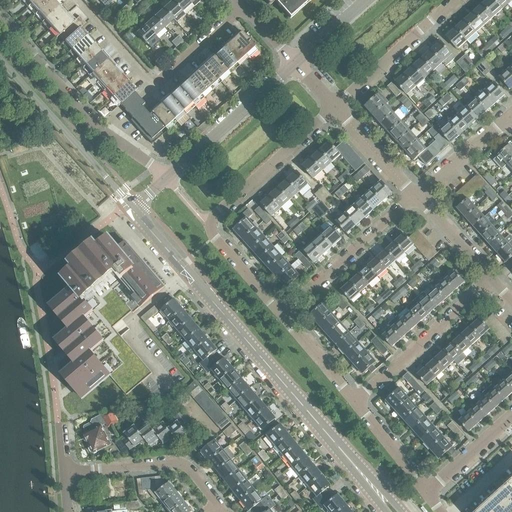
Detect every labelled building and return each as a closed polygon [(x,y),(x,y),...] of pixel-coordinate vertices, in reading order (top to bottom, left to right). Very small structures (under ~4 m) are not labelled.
[(35,0),(28,7),(35,14),(50,0),(35,0)] [(50,0),(35,14),(42,22),(60,6),(53,0),(50,0)] [(188,0),(173,0),(173,1),(182,11),(183,11),(191,3),(188,0)] [(280,0),(276,4),(289,18),(310,0),(280,0)] [(495,0),(488,0),(483,4),(494,17),(503,9),(495,0)] [(511,0),(495,0),(503,9),(511,1),(511,0)] [(173,1),(164,9),(173,20),(174,19),(177,23),(186,14),(183,11),(182,11),(173,1)] [(483,4),(474,13),(485,25),(494,17),(483,4)] [(42,22),(49,30),(66,14),(60,6),(42,22)] [(164,9),(155,17),(164,28),(173,20),(164,9)] [(474,13),(465,21),(476,33),(485,25),(474,13)] [(56,38),(59,36),(70,25),(76,32),(79,29),(86,23),(79,16),(73,22),(66,14),(49,30),(56,38)] [(155,17),(146,25),(155,36),(164,28),(155,17)] [(465,21),(456,29),(468,41),(476,33),(465,21)] [(197,28),(193,23),(189,26),(194,31),(197,28)] [(59,36),(65,42),(76,32),(70,25),(59,36)] [(155,36),(146,25),(137,33),(146,44),(155,36)] [(62,45),(69,52),(86,36),(79,29),(76,32),(65,42),(62,45)] [(468,41),(456,29),(447,37),(458,50),(468,41)] [(510,35),(505,29),(501,33),(501,34),(500,35),(503,39),(505,38),(505,39),(510,35)] [(241,32),(232,41),(248,59),(258,50),(254,46),(241,32)] [(69,52),(76,60),(93,44),(86,36),(69,52)] [(178,36),(175,39),(179,44),(183,41),(178,36)] [(179,44),(175,39),(171,42),(176,47),(179,44)] [(507,40),(503,44),(507,49),(511,45),(507,40)] [(232,41),(223,49),(239,67),(248,59),(232,41)] [(492,41),(487,45),(492,51),(497,47),(492,41)] [(441,42),(432,50),(443,63),(447,67),(455,60),(455,57),(441,42)] [(76,60),(83,68),(100,52),(93,44),(76,60)] [(507,49),(503,44),(498,49),(503,54),(507,49)] [(492,51),(487,45),(478,53),(484,59),(492,51)] [(223,49),(214,57),(230,75),(239,67),(223,49)] [(432,50),(423,58),(435,71),(443,63),(432,50)] [(83,68),(90,75),(107,60),(100,52),(83,68)] [(155,58),(157,60),(159,58),(161,60),(165,57),(160,52),(157,55),(157,56),(155,58)] [(466,55),(461,59),(471,69),(475,65),(466,55)] [(214,57),(205,65),(221,83),(230,75),(214,57)] [(423,58),(414,66),(426,79),(435,71),(423,58)] [(471,69),(461,59),(457,63),(466,73),(471,69)] [(90,75),(97,83),(114,68),(107,60),(90,75)] [(486,60),(482,64),(490,72),(494,69),(486,60)] [(490,72),(482,64),(477,68),(485,77),(490,72)] [(205,65),(196,73),(212,91),(221,83),(205,65)] [(414,66),(405,74),(417,87),(426,79),(414,66)] [(97,83),(104,91),(121,75),(114,68),(97,83)] [(511,88),(511,72),(509,69),(500,78),(510,90),(511,88)] [(196,73),(187,81),(203,99),(212,91),(196,73)] [(417,87),(405,74),(396,83),(407,95),(410,98),(414,95),(411,92),(417,87)] [(104,91),(111,99),(128,83),(121,75),(104,91)] [(466,78),(461,82),(465,87),(470,83),(466,78)] [(450,79),(446,83),(450,88),(455,84),(450,79)] [(187,81),(178,89),(194,107),(203,99),(187,81)] [(465,87),(461,82),(456,86),(461,91),(465,87)] [(121,104),(134,93),(135,91),(128,83),(111,99),(118,107),(121,104)] [(387,87),(397,97),(401,94),(392,83),(387,87)] [(450,88),(446,83),(441,87),(446,92),(450,88)] [(494,83),(485,91),(496,103),(505,95),(494,83)] [(178,89),(169,97),(185,115),(194,107),(178,89)] [(485,91),(476,99),(487,111),(496,103),(485,91)] [(373,116),(386,105),(388,103),(379,92),(369,101),(370,101),(366,105),(366,106),(365,107),(373,116)] [(134,93),(121,104),(120,105),(152,139),(165,128),(151,113),(152,113),(134,93)] [(448,94),(443,98),(448,103),(452,99),(448,94)] [(400,100),(404,105),(409,101),(404,96),(400,100)] [(432,96),(428,99),(433,104),(437,100),(432,96)] [(169,97),(160,105),(176,123),(185,115),(169,97)] [(448,103),(443,98),(439,102),(443,107),(448,103)] [(433,104),(428,99),(424,104),(428,108),(433,104)] [(476,99),(467,107),(478,119),(487,111),(476,99)] [(409,101),(404,105),(408,109),(413,105),(409,101)] [(160,105),(152,113),(151,113),(165,128),(165,127),(168,130),(176,123),(160,105)] [(373,116),(382,125),(394,114),(386,105),(373,116)] [(467,107),(459,115),(470,127),(478,119),(467,107)] [(425,115),(430,119),(435,115),(430,110),(425,115)] [(382,125),(390,134),(402,123),(394,114),(382,125)] [(416,118),(420,123),(425,119),(421,114),(416,118)] [(459,115),(450,123),(461,135),(470,127),(459,115)] [(425,119),(420,123),(424,127),(429,123),(425,119)] [(390,134),(398,143),(410,132),(402,123),(390,134)] [(461,135),(450,123),(440,131),(451,144),(461,135)] [(398,143),(406,152),(418,141),(410,132),(398,143)] [(436,141),(444,150),(449,146),(441,137),(436,141)] [(329,143),(321,150),(332,162),(340,155),(340,154),(349,146),(344,141),(335,149),(329,143)] [(418,141),(406,152),(414,161),(418,157),(426,166),(435,158),(427,149),(427,150),(418,141)] [(436,141),(432,145),(440,154),(444,150),(436,141)] [(432,145),(427,149),(435,158),(440,154),(432,145)] [(353,150),(349,146),(340,154),(340,155),(344,158),(353,150)] [(507,165),(508,166),(511,161),(511,149),(509,147),(499,156),(494,160),(502,169),(507,165)] [(321,150),(312,158),(323,170),(332,162),(321,150)] [(357,155),(353,150),(344,158),(348,163),(357,155)] [(361,159),(357,155),(348,163),(352,168),(361,159)] [(323,170),(312,158),(303,167),(314,179),(323,170)] [(365,163),(361,159),(352,168),(355,172),(365,163)] [(367,165),(358,173),(362,178),(371,170),(367,165)] [(297,171),(288,179),(299,192),(308,184),(297,171)] [(347,171),(343,175),(347,180),(352,176),(347,171)] [(362,178),(358,173),(354,177),(358,182),(362,178)] [(484,178),(488,182),(491,180),(491,181),(494,179),(489,174),(484,178)] [(347,180),(343,175),(338,179),(343,184),(347,180)] [(478,175),(473,179),(481,188),(486,184),(478,175)] [(288,179),(279,187),(290,200),(299,192),(288,179)] [(473,179),(469,183),(477,192),(481,188),(473,179)] [(381,181),(372,189),(383,202),(392,193),(381,181)] [(469,183),(464,187),(472,196),(477,192),(469,183)] [(345,185),(340,190),(345,195),(349,190),(345,185)] [(324,186),(319,191),(328,200),(332,196),(324,186)] [(279,187),(270,195),(282,208),(290,200),(279,187)] [(464,187),(460,191),(468,200),(469,199),(472,196),(464,187)] [(485,193),(489,197),(491,195),(492,195),(494,194),(490,188),(485,193)] [(372,189),(363,197),(374,210),(383,202),(372,189)] [(345,195),(340,190),(336,194),(340,199),(345,195)] [(315,195),(322,202),(323,204),(327,201),(328,200),(319,191),(315,195)] [(455,195),(463,204),(468,200),(460,191),(455,195)] [(500,195),(504,200),(507,197),(508,198),(510,197),(505,191),(500,195)] [(282,208),(270,195),(261,203),(273,216),(282,208)] [(363,197),(355,205),(366,217),(374,210),(363,197)] [(457,209),(466,218),(477,208),(469,199),(468,200),(463,204),(457,209)] [(315,200),(310,204),(314,209),(317,206),(318,205),(315,200)] [(322,202),(318,205),(317,206),(325,215),(330,211),(329,210),(332,208),(327,201),(323,204),(322,202)] [(306,208),(310,214),(313,211),(312,210),(314,209),(310,204),(306,208)] [(355,205),(345,213),(356,226),(366,217),(355,205)] [(313,211),(310,214),(313,217),(316,214),(321,219),(325,215),(317,206),(314,209),(312,210),(313,211)] [(501,210),(505,215),(508,213),(508,214),(511,211),(506,206),(501,210)] [(255,211),(264,221),(269,216),(260,207),(255,211)] [(466,218),(474,227),(485,217),(477,208),(466,218)] [(235,229),(243,239),(256,227),(259,225),(255,221),(253,223),(248,218),(253,214),(249,209),(234,222),(235,224),(236,228),(235,229)] [(356,226),(345,213),(337,221),(348,234),(356,226)] [(269,216),(264,221),(267,225),(272,220),(269,216)] [(297,216),(292,220),(297,225),(301,221),(297,216)] [(474,227),(482,236),(493,226),(485,217),(474,227)] [(297,225),(292,220),(288,224),(292,229),(297,225)] [(303,223),(299,227),(303,232),(308,228),(303,223)] [(331,226),(322,235),(333,247),(342,239),(331,226)] [(482,236),(490,245),(501,235),(493,226),(482,236)] [(243,239),(252,249),(265,237),(256,227),(243,239)] [(303,232),(299,227),(294,231),(298,236),(303,232)] [(418,230),(409,238),(414,243),(422,235),(418,230)] [(278,236),(281,240),(286,236),(282,232),(278,236)] [(405,233),(396,242),(405,253),(414,245),(415,244),(414,243),(409,238),(405,233)] [(322,235),(313,243),(324,255),(333,247),(322,235)] [(426,239),(422,235),(414,243),(415,244),(414,245),(417,248),(426,239)] [(490,245),(498,254),(509,244),(501,235),(490,245)] [(286,236),(281,240),(285,244),(290,240),(286,236)] [(252,249),(261,259),(274,247),(265,237),(252,249)] [(164,287),(127,243),(120,249),(111,239),(99,248),(95,243),(72,263),(76,268),(64,277),(73,288),(51,306),(71,329),(57,340),(76,364),(63,375),(83,398),(110,375),(127,395),(152,373),(113,327),(132,311),(133,313),(164,287)] [(430,244),(426,239),(417,248),(421,252),(430,244)] [(396,242),(387,250),(397,261),(405,253),(396,242)] [(324,255),(313,243),(304,251),(315,263),(324,255)] [(434,248),(430,244),(421,252),(425,256),(434,248)] [(511,247),(509,244),(498,254),(506,263),(511,258),(511,247)] [(261,259),(269,269),(282,257),(274,247),(261,259)] [(438,253),(434,248),(425,256),(429,261),(438,253)] [(387,250),(378,258),(388,269),(397,261),(387,250)] [(295,255),(299,260),(303,255),(300,251),(295,255)] [(291,266),(278,278),(287,288),(289,286),(290,287),(292,285),(292,284),(300,276),(295,270),(302,263),(308,269),(312,265),(303,255),(299,260),(291,266)] [(269,269),(278,278),(291,266),(282,257),(269,269)] [(378,258),(369,266),(378,277),(388,269),(378,258)] [(436,259),(431,263),(433,265),(433,266),(435,268),(440,264),(436,259)] [(420,260),(416,264),(418,266),(418,267),(420,270),(424,265),(420,260)] [(418,266),(416,264),(411,269),(415,273),(420,270),(418,267),(418,266)] [(369,266),(359,274),(369,285),(378,277),(369,266)] [(455,271),(446,280),(455,291),(465,282),(455,271)] [(359,274),(351,282),(360,293),(369,285),(359,274)] [(402,277),(398,280),(401,282),(400,283),(402,285),(407,281),(402,277)] [(416,281),(414,279),(408,283),(413,288),(417,284),(415,282),(416,281)] [(401,282),(398,280),(393,285),(397,289),(402,285),(400,283),(401,282)] [(446,280),(437,288),(447,299),(455,291),(446,280)] [(360,293),(351,282),(342,290),(352,301),(360,293)] [(437,288),(428,296),(438,307),(447,299),(437,288)] [(399,291),(395,295),(398,297),(397,298),(399,300),(404,296),(399,291)] [(332,297),(341,306),(345,302),(336,292),(332,297)] [(384,293),(380,296),(382,299),(382,300),(384,302),(389,297),(384,293)] [(398,297),(395,295),(391,299),(395,304),(399,300),(397,298),(398,297)] [(382,299),(380,296),(375,301),(380,305),(384,302),(382,300),(382,299)] [(428,296),(419,304),(429,315),(438,307),(428,296)] [(161,311),(170,322),(184,310),(175,299),(161,311)] [(345,302),(341,306),(344,310),(349,306),(345,302)] [(311,315),(319,325),(333,313),(324,304),(315,311),(315,310),(312,313),(313,314),(311,315)] [(419,304),(410,312),(420,323),(429,315),(419,304)] [(367,309),(371,313),(375,309),(371,305),(367,309)] [(159,311),(154,307),(141,318),(146,323),(159,311)] [(382,307),(377,311),(380,314),(379,314),(381,317),(386,312),(382,307)] [(170,322),(179,332),(193,320),(184,310),(170,322)] [(380,314),(377,311),(373,316),(377,320),(381,317),(379,314),(380,314)] [(410,312),(401,320),(411,331),(420,323),(410,312)] [(319,325),(328,335),(342,323),(333,313),(319,325)] [(493,314),(485,322),(489,327),(497,319),(493,314)] [(354,322),(358,326),(362,322),(359,318),(354,322)] [(481,318),(472,327),(482,337),(490,329),(491,329),(489,327),(485,322),(481,318)] [(501,323),(497,319),(489,327),(491,329),(490,329),(492,331),(501,323)] [(179,332),(187,341),(201,329),(193,320),(179,332)] [(401,320),(392,328),(402,339),(411,331),(401,320)] [(362,322),(358,326),(361,330),(366,326),(362,322)] [(328,335),(337,344),(350,333),(342,323),(328,335)] [(505,327),(501,323),(492,331),(496,336),(505,327)] [(472,327),(463,335),(472,345),(482,337),(472,327)] [(509,332),(505,327),(496,336),(500,340),(509,332)] [(402,339),(392,328),(383,336),(393,347),(402,339)] [(187,341),(196,351),(210,339),(201,329),(187,341)] [(511,338),(511,334),(509,332),(500,340),(505,345),(511,338)] [(337,344),(345,354),(359,342),(350,333),(337,344)] [(162,338),(166,343),(171,338),(167,334),(162,338)] [(463,335),(454,343),(464,353),(472,345),(463,335)] [(201,363),(205,368),(217,359),(213,354),(218,349),(210,339),(196,351),(204,360),(201,363)] [(380,341),(376,345),(384,355),(389,351),(380,341)] [(345,354),(354,364),(368,352),(359,342),(345,354)] [(454,343),(446,350),(455,361),(464,353),(454,343)] [(496,344),(492,348),(494,350),(493,351),(495,353),(500,349),(496,344)] [(509,349),(507,347),(502,351),(506,356),(511,352),(509,350),(509,349)] [(494,350),(492,348),(487,353),(491,357),(495,353),(493,351),(494,350)] [(446,350),(436,359),(446,369),(455,361),(446,350)] [(368,352),(354,364),(363,374),(365,372),(366,373),(368,370),(370,367),(374,371),(378,367),(375,363),(376,362),(368,352)] [(179,358),(183,362),(188,358),(184,354),(179,358)] [(188,358),(183,362),(186,366),(191,362),(188,358)] [(212,370),(221,380),(234,369),(226,358),(220,363),(217,359),(205,368),(209,373),(212,370)] [(436,359),(427,367),(437,377),(446,369),(436,359)] [(493,359),(489,363),(491,365),(490,366),(492,368),(498,364),(493,359)] [(478,360),(474,364),(476,367),(475,367),(477,370),(482,365),(478,360)] [(491,365),(489,363),(484,367),(488,372),(492,368),(490,366),(491,365)] [(476,367),(474,364),(469,369),(473,373),(477,370),(475,367),(476,367)] [(437,377),(427,367),(418,375),(428,386),(437,377)] [(221,380),(229,390),(243,379),(234,369),(221,380)] [(404,377),(417,391),(422,387),(412,377),(409,373),(404,377)] [(475,375),(471,378),(474,381),(473,382),(475,384),(479,380),(475,375)] [(474,381),(471,378),(466,384),(470,388),(475,384),(473,382),(474,381)] [(229,390),(238,400),(251,388),(243,379),(229,390)] [(189,393),(194,399),(204,391),(195,381),(190,385),(194,389),(189,393)] [(511,389),(504,381),(495,389),(505,400),(511,393),(511,389)] [(204,387),(208,391),(213,387),(208,382),(206,384),(207,385),(204,387)] [(186,389),(189,393),(194,389),(190,385),(186,389)] [(394,385),(388,390),(393,395),(398,390),(394,385)] [(213,387),(208,391),(211,395),(216,391),(213,387)] [(238,400),(247,410),(260,399),(251,388),(238,400)] [(387,401),(396,410),(409,398),(400,389),(398,390),(393,395),(392,396),(391,395),(389,398),(389,399),(387,401)] [(442,393),(446,398),(451,394),(447,389),(442,393)] [(495,389),(486,397),(496,407),(505,400),(495,389)] [(194,399),(198,403),(208,395),(204,391),(194,399)] [(457,392),(453,395),(456,397),(455,398),(457,400),(461,396),(457,392)] [(198,403),(202,408),(212,400),(208,395),(198,403)] [(456,397),(453,395),(448,400),(452,404),(457,400),(455,398),(456,397)] [(486,397),(477,405),(487,416),(496,407),(486,397)] [(396,410),(405,420),(418,408),(409,398),(396,410)] [(247,410),(255,420),(269,408),(260,399),(247,410)] [(202,408),(206,413),(216,404),(212,400),(202,408)] [(221,407),(225,411),(230,407),(226,403),(221,407)] [(430,407),(434,411),(439,406),(435,403),(430,407)] [(206,413),(210,417),(220,409),(216,404),(206,413)] [(477,405),(468,413),(478,424),(487,416),(477,405)] [(439,406),(434,411),(438,415),(442,410),(439,406)] [(230,407),(225,411),(228,415),(233,411),(230,407)] [(269,408),(255,420),(263,430),(277,418),(269,408)] [(405,420),(413,430),(426,418),(418,408),(405,420)] [(210,417),(214,422),(223,413),(220,409),(210,417)] [(84,438),(85,441),(88,442),(91,446),(89,448),(90,452),(94,452),(94,453),(112,444),(111,441),(112,440),(110,436),(108,437),(104,428),(107,426),(108,428),(119,423),(118,422),(116,417),(113,412),(112,411),(103,416),(102,415),(90,421),(89,423),(89,424),(84,426),(84,428),(86,433),(84,434),(85,435),(84,438)] [(182,412),(165,425),(168,428),(168,429),(174,436),(178,442),(189,434),(188,433),(195,427),(187,417),(186,417),(182,412)] [(214,422),(218,426),(227,418),(223,413),(214,422)] [(478,424),(468,413),(459,421),(469,432),(478,424)] [(227,418),(218,426),(221,430),(231,422),(227,418)] [(413,430),(422,439),(435,427),(426,418),(413,430)] [(238,427),(242,431),(247,427),(243,422),(238,427)] [(448,426),(452,430),(457,426),(453,422),(448,426)] [(144,429),(140,432),(139,432),(145,439),(144,439),(149,445),(159,438),(159,437),(153,430),(154,430),(149,424),(148,423),(143,427),(144,429)] [(163,423),(154,430),(153,430),(159,437),(159,438),(164,444),(174,436),(168,429),(168,428),(165,425),(163,423)] [(223,432),(228,438),(237,429),(232,424),(223,432)] [(268,435),(276,446),(290,435),(282,424),(268,435)] [(138,430),(135,426),(135,425),(124,433),(127,436),(122,440),(130,450),(134,446),(135,447),(144,439),(145,439),(139,432),(140,432),(138,430)] [(457,426),(452,430),(461,440),(465,436),(457,426)] [(247,427),(242,431),(245,435),(250,430),(247,427)] [(422,439),(431,449),(444,437),(435,427),(422,439)] [(251,432),(247,436),(251,442),(256,438),(251,432)] [(276,446),(285,456),(299,445),(290,435),(276,446)] [(444,437),(431,449),(439,459),(442,457),(443,458),(445,455),(444,454),(448,451),(453,447),(444,437)] [(202,451),(210,462),(224,450),(216,440),(202,451)] [(240,446),(244,451),(249,447),(245,442),(240,446)] [(285,456),(293,466),(307,455),(299,445),(285,456)] [(210,462),(218,472),(232,460),(236,457),(228,447),(224,450),(210,462)] [(249,447),(244,451),(248,456),(253,452),(249,447)] [(453,447),(448,451),(452,455),(457,451),(453,447)] [(258,454),(262,458),(267,454),(263,450),(258,454)] [(267,454),(262,458),(265,462),(270,458),(267,454)] [(293,466),(301,476),(315,465),(307,455),(293,466)] [(252,461),(260,471),(265,467),(257,457),(252,461)] [(218,472),(226,482),(240,470),(232,460),(218,472)] [(301,476),(309,486),(323,475),(315,465),(301,476)] [(226,482),(234,492),(248,480),(240,470),(226,482)] [(283,474),(278,478),(281,483),(286,479),(283,474)] [(314,499),(318,504),(330,494),(326,489),(331,485),(323,475),(309,486),(317,496),(314,499)] [(156,487),(154,489),(157,492),(167,484),(160,476),(154,477),(156,487)] [(234,492),(241,501),(256,490),(248,480),(234,492)] [(511,511),(511,480),(506,486),(477,511),(511,511)] [(159,497),(163,503),(177,492),(169,482),(167,484),(157,492),(154,489),(150,489),(147,490),(156,500),(159,497)] [(275,490),(279,495),(284,491),(280,486),(275,490)] [(253,508),(255,511),(258,511),(272,501),(268,496),(264,500),(256,490),(241,501),(249,511),(253,508)] [(284,491),(279,495),(283,500),(288,496),(284,491)] [(291,495),(294,499),(299,494),(296,491),(291,495)] [(163,503),(170,511),(171,511),(185,502),(177,492),(163,503)] [(299,494),(294,499),(298,503),(303,499),(299,494)] [(325,506),(330,511),(339,511),(348,505),(339,494),(334,499),(330,494),(318,504),(322,509),(325,506)] [(126,502),(127,510),(144,508),(139,501),(126,502)] [(272,511),(271,509),(275,506),(272,501),(258,511),(272,511)] [(185,502),(171,511),(192,511),(193,511),(185,502)]
